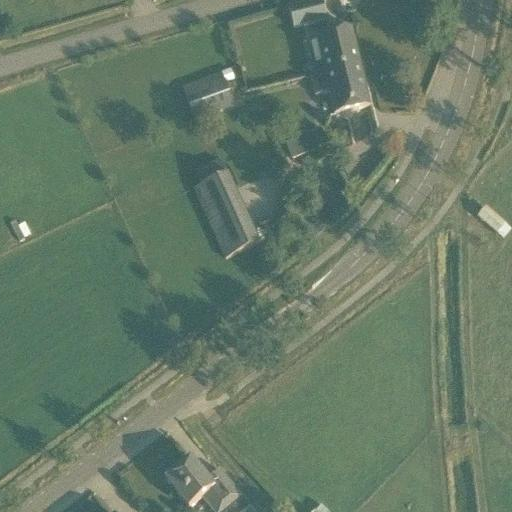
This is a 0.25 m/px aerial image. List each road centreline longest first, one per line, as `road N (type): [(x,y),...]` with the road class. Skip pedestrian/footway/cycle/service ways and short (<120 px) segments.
road 1 (tertiary): [(35,511),(376,242),(450,131),(481,0)]
road 2 (unclassified): [(234,0),(0,65)]
